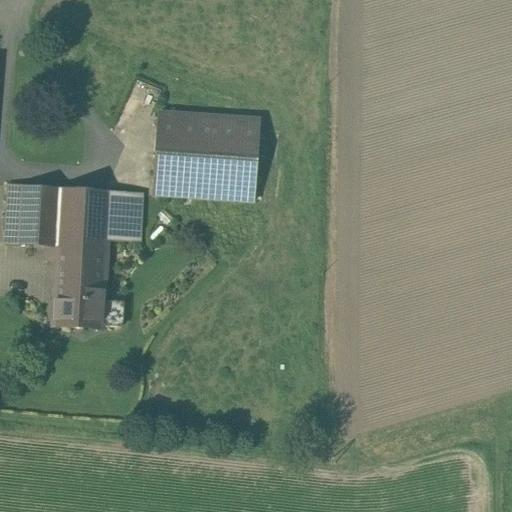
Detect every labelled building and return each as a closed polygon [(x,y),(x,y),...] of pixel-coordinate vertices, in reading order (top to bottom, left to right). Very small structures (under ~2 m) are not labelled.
[(259,120),(158,113),(152,196),(253,203),(259,120)] [(5,243),(57,248),(60,190),(8,187),(5,243)] [(103,303),(106,242),(109,193),(60,190),(57,248),(52,328),(102,330),(102,327),(103,303)] [(142,195),(109,193),(106,242),(139,244),(142,195)] [(122,303),(103,303),(102,327),(121,328),(122,303)]
